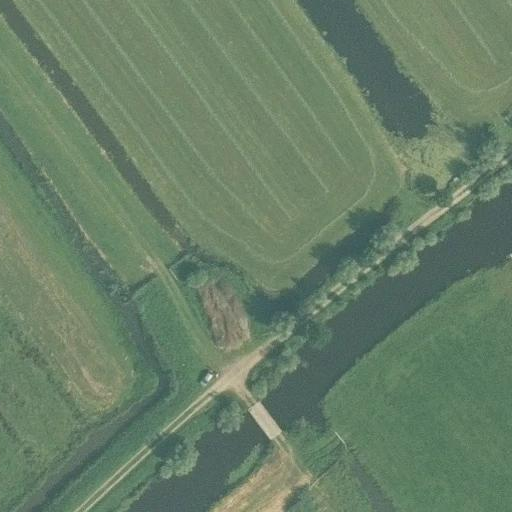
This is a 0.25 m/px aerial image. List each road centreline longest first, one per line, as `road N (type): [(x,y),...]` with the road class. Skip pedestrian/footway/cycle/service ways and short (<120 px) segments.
road 1 (track): [(227,382),(511,155)]
road 2 (track): [(81,511),(227,382)]
